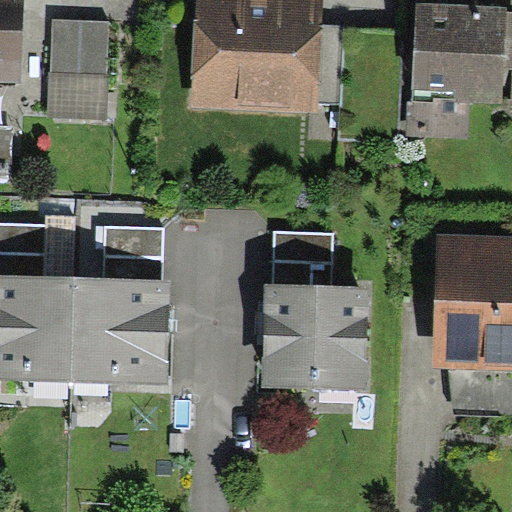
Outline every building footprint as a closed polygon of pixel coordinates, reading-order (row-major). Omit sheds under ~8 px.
[(0,0),(0,84),(10,85),(12,0),(0,0)] [(313,2),(270,0),(193,0),(187,114),(316,121),(320,47),(311,46),(313,2)] [(414,3),(412,103),(504,105),(506,5),(414,3)] [(45,82),(45,118),(104,118),(103,30),(51,31),(52,82),(45,82)] [(399,39),(347,36),(343,122),(395,124),(399,39)] [(40,227),(0,227),(0,381),(152,380),(150,232),(97,232),(98,286),(40,287),(40,227)] [(321,233),(266,232),(263,397),(357,399),(359,301),(320,300),(321,233)] [(506,241),(437,242),(437,330),(453,330),(453,406),(511,405),(511,248),(506,249),(506,241)]
